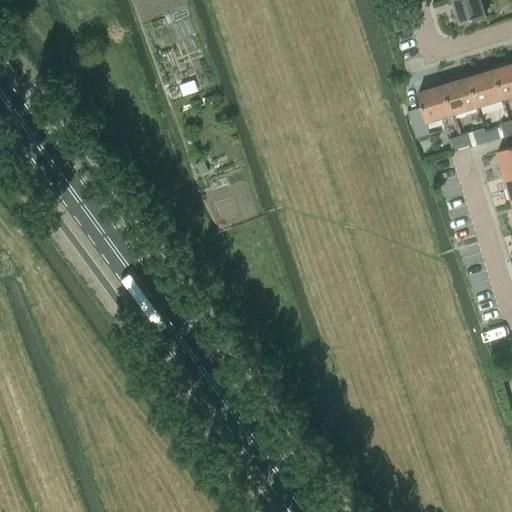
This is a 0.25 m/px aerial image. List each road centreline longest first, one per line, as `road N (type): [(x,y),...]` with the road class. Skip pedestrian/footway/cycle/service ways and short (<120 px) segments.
road 1 (primary): [(0,93),(307,511)]
road 2 (residential): [(511,315),(461,155)]
road 3 (residential): [(511,29),(433,50),(417,0)]
